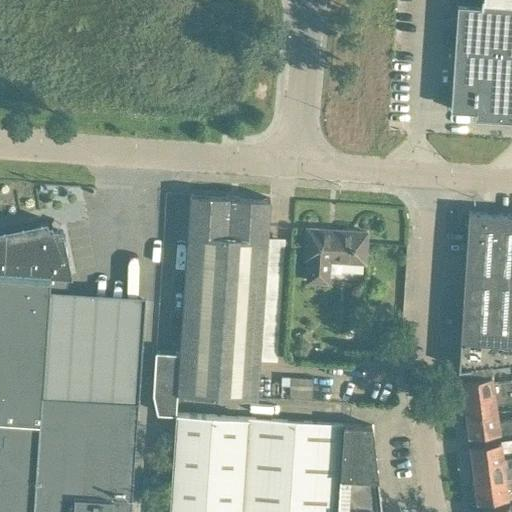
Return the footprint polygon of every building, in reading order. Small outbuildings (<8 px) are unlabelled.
[(457,3),(450,109),(474,110),(473,117),(511,119),(511,0),(481,0),(481,5),(457,3)] [(237,196),(230,195),(190,192),(179,352),(155,350),(153,390),(157,411),(175,413),(175,412),(176,412),(177,392),(257,397),(270,198),(269,198),(237,196)] [(460,339),(458,368),(460,368),(491,364),(511,361),(511,213),(468,211),(466,240),(465,268),(464,281),(460,339)] [(0,511),(130,511),(138,400),(139,400),(146,295),(143,294),(143,304),(66,299),(67,289),(68,274),(72,275),(63,230),(58,231),(58,228),(61,223),(54,218),(50,223),(48,223),(47,219),(0,228),(0,511)] [(307,228),(305,258),(308,258),(307,280),(327,281),(328,259),(365,262),(367,232),(307,228)] [(461,378),(457,378),(459,390),(463,390),(464,397),(511,390),(511,379),(493,381),(491,364),(460,368),(461,378)] [(465,404),(461,405),(462,416),(497,412),(496,404),(511,401),(511,390),(464,397),(465,404)] [(381,511),(372,425),(350,423),(176,412),(175,412),(175,413),(168,511),(381,511)] [(497,412),(462,416),(464,426),(467,426),(468,434),(511,428),(511,417),(498,420),(497,412)] [(511,438),(470,444),(471,452),(467,452),(468,464),(503,459),(502,451),(511,450),(511,438)] [(475,482),(511,476),(511,466),(504,467),(503,459),(468,464),(470,474),(474,474),(475,482)] [(511,476),(475,482),(475,488),(472,488),(473,500),(508,496),(507,488),(511,487),(511,476)]
